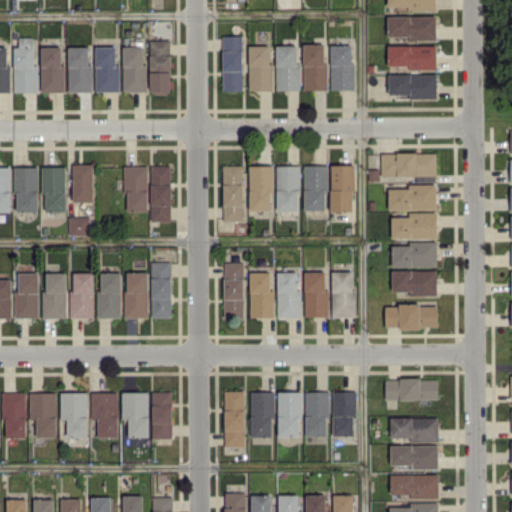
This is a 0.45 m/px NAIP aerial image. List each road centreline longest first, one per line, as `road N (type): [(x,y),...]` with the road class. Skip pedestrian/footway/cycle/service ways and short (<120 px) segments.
road 1 (residential): [(475,511),(469,0)]
road 2 (residential): [(198,511),(195,0)]
road 3 (residential): [(473,354),(0,356)]
road 4 (residential): [(0,128),(471,125)]
